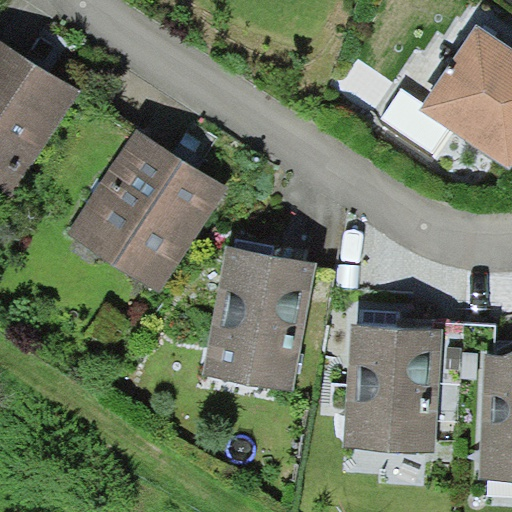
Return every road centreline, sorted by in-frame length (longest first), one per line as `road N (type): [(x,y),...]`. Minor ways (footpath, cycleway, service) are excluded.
road 1 (residential): [(56,0),(76,29),(420,250),(511,271)]
road 2 (track): [(0,343),(254,511)]
